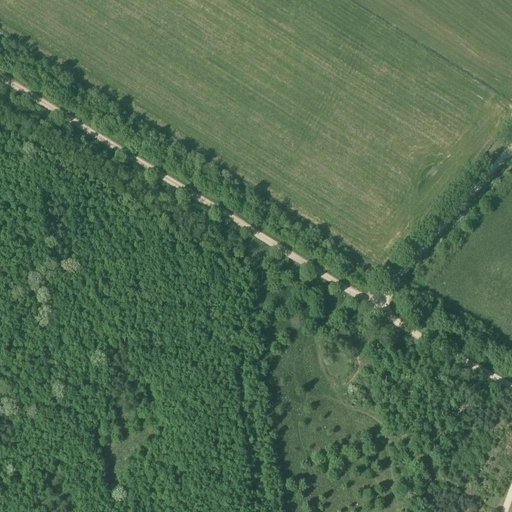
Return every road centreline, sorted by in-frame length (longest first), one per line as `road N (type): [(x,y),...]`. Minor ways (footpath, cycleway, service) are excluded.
road 1 (track): [(386,307),(367,305),(0,80)]
road 2 (track): [(386,307),(511,159)]
road 3 (track): [(511,392),(386,307)]
